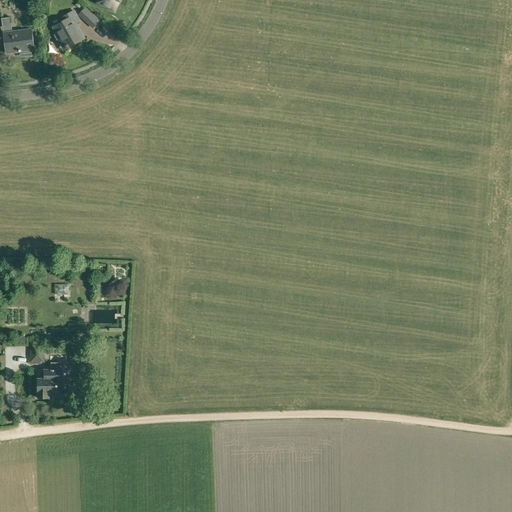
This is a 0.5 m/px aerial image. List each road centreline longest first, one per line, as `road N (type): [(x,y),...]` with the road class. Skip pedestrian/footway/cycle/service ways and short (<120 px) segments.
road 1 (track): [(511,429),(302,415),(150,419),(0,438)]
road 2 (residential): [(0,99),(76,83),(109,67),(162,0)]
